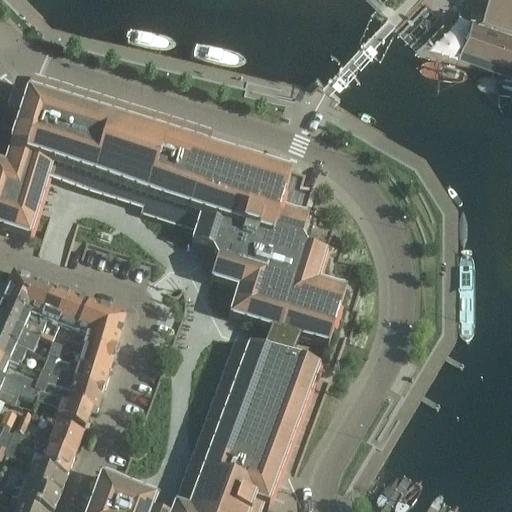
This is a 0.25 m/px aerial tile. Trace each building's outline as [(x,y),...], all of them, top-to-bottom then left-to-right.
[(511,0),(487,0),(480,19),(473,17),(463,46),(511,63),(511,0)] [(288,186),(205,160),(210,146),(29,89),(29,90),(14,85),(5,116),(20,120),(3,173),(0,171),(0,234),(29,244),(50,175),(144,204),(140,218),(195,235),(191,248),(202,252),(200,260),(202,266),(204,271),(212,273),(209,285),(236,293),(227,321),(271,335),(263,356),(233,345),(171,511),(156,511),(153,511),(156,501),(99,480),(87,511),(251,511),(252,508),(262,511),(267,511),(268,511),(267,511),(271,500),(272,500),(273,498),(272,497),(276,486),(277,487),(278,484),(277,484),(281,473),(282,473),(283,471),(282,471),(286,460),(287,460),(288,457),(287,457),(291,446),(292,446),(293,444),(292,444),(296,433),(297,433),(298,431),(297,430),(301,419),(302,420),(302,417),(306,406),(307,406),(307,404),(307,403),(311,392),(312,393),(312,390),(316,379),(317,379),(318,376),(291,366),(299,343),(326,352),(345,294),(317,286),(326,258),(305,252),(300,243),(307,222),(279,213),(288,186)] [(413,203),(431,259),(443,255),(438,242),(446,239),(433,197),(413,203)] [(0,302),(22,312),(33,284),(12,275),(0,302)] [(41,320),(52,291),(33,284),(22,312),(30,315),(29,320),(39,324),(41,320)] [(59,327),(71,298),(52,291),(41,320),(48,323),(59,327)] [(119,339),(124,322),(122,318),(71,298),(59,327),(86,339),(89,331),(119,339)] [(46,327),(39,324),(29,320),(30,315),(22,312),(0,302),(0,322),(37,338),(52,345),(54,340),(43,336),(46,327)] [(0,342),(16,349),(20,340),(33,347),(37,338),(0,322),(0,342)] [(113,358),(119,339),(89,331),(86,339),(85,343),(70,337),(67,345),(113,358)] [(21,366),(26,354),(16,349),(0,342),(0,361),(17,369),(19,365),(21,366)] [(113,358),(67,345),(66,349),(52,345),(52,346),(48,359),(62,363),(64,357),(69,359),(70,357),(79,360),(77,368),(108,377),(113,358)] [(55,367),(62,363),(48,359),(47,363),(41,376),(51,379),(55,367)] [(40,378),(17,369),(0,361),(0,380),(34,393),(40,378)] [(102,394),(108,377),(77,368),(74,378),(61,374),(59,381),(102,394)] [(91,414),(96,416),(102,394),(59,381),(51,379),(41,376),(40,378),(34,393),(40,395),(44,397),(47,388),(69,395),(65,405),(91,414)] [(0,392),(36,405),(40,395),(34,393),(0,380),(0,392)] [(83,435),(91,414),(65,405),(44,397),(40,395),(36,405),(57,413),(53,423),(83,435)] [(24,438),(31,420),(23,417),(15,435),(24,438)] [(74,460),(82,439),(56,429),(52,439),(41,435),(37,446),(40,447),(48,450),(48,451),(74,460)] [(0,463),(3,458),(11,462),(15,451),(6,447),(8,444),(0,440),(0,463)] [(66,482),(74,460),(48,451),(48,450),(40,447),(31,469),(33,470),(66,482)] [(58,504),(66,482),(33,470),(25,490),(22,489),(19,499),(13,497),(9,506),(18,509),(25,511),(54,511),(57,504),(58,504)]
